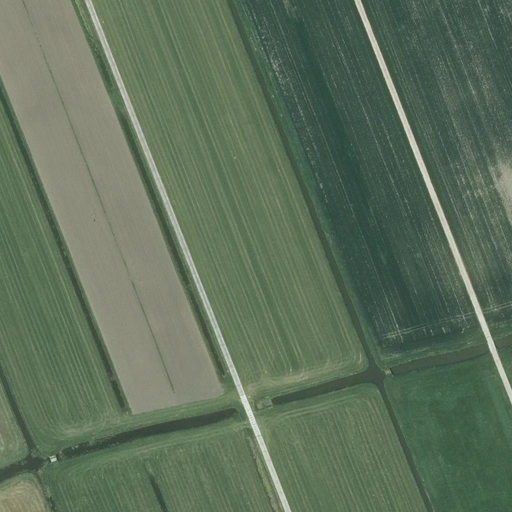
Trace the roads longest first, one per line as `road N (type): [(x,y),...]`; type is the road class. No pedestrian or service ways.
road 1 (track): [(286,511),(87,0)]
road 2 (track): [(511,399),(356,0)]
